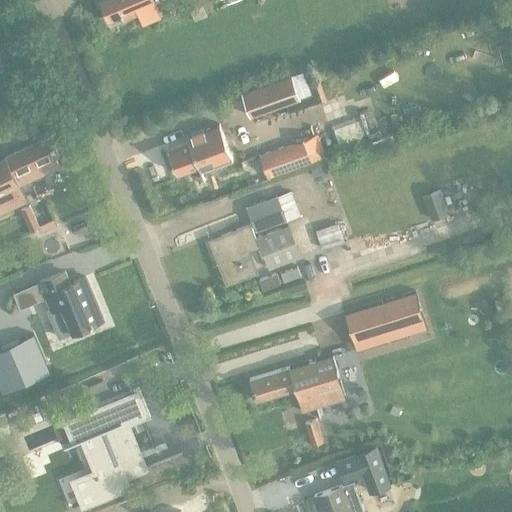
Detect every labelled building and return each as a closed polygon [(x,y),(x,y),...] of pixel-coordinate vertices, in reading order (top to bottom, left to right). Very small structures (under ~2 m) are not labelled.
[(119,14),(121,19),(136,13),(141,24),(161,17),(153,0),(99,0),(107,19),(119,14)] [(203,3),(201,0),(183,0),(187,9),(203,3)] [(290,74),(241,92),(250,115),(298,98),(290,74)] [(358,120),(333,130),(339,144),(363,135),(358,120)] [(190,140),(170,147),(178,172),(198,165),(200,170),(232,159),(220,124),(188,135),(190,140)] [(291,141),(258,153),(267,176),(322,156),(314,133),(291,141)] [(48,134),(0,156),(0,212),(27,199),(20,185),(58,166),(53,156),(58,153),(48,134)] [(438,188),(422,194),(430,219),(447,213),(438,188)] [(294,193),(293,197),(295,201),(299,202),(303,200),(304,196),(302,192),(298,191),(294,193)] [(245,204),(254,227),(285,215),(275,192),(245,204)] [(29,205),(21,209),(30,230),(39,226),(29,205)] [(214,247),(228,280),(256,268),(247,247),(259,242),(250,221),(221,233),(225,242),(214,247)] [(315,229),(321,248),(344,241),(337,221),(315,229)] [(257,234),(269,264),(300,252),(287,222),(257,234)] [(296,265),(279,272),(282,280),(299,274),(296,265)] [(41,278),(53,307),(63,303),(73,329),(103,316),(86,274),(70,280),(65,268),(41,278)] [(415,289),(344,312),(353,341),(424,319),(415,289)] [(53,307),(47,310),(57,335),(73,329),(63,303),(53,307)] [(0,345),(0,386),(11,383),(45,368),(31,333),(0,345)] [(332,352),(249,377),(255,398),(295,386),(302,409),(345,395),(332,352)] [(97,409),(72,420),(72,421),(80,439),(80,440),(85,439),(98,472),(90,476),(97,494),(97,495),(124,485),(125,484),(120,470),(138,463),(134,454),(138,452),(126,423),(141,417),(142,416),(134,397),(133,397),(98,412),(97,409)] [(323,441),(317,418),(304,422),(311,444),(323,441)] [(387,484),(374,447),(336,460),(343,479),(362,472),(369,491),(387,484)] [(352,480),(313,493),(320,511),(363,511),(359,500),(352,480)]
